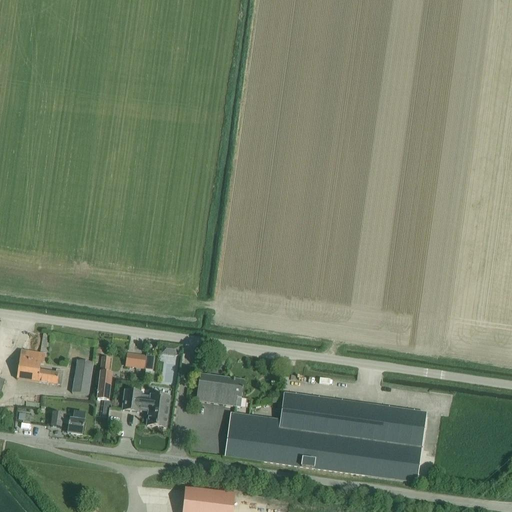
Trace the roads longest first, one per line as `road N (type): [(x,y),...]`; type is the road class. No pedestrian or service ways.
road 1 (tertiary): [(511,385),(0,312)]
road 2 (tertiary): [(511,506),(0,436)]
